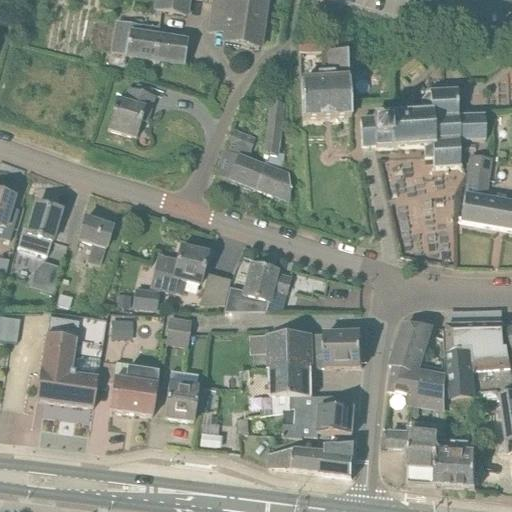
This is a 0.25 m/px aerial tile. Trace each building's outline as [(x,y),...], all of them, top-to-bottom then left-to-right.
[(190,0),(154,0),(153,12),(188,19),(190,0)] [(266,4),(238,0),(214,0),(212,20),(262,27),(266,4)] [(258,51),(262,27),(212,20),(210,32),(225,34),(223,46),(258,51)] [(158,29),(142,28),(118,24),(113,56),(184,67),(187,45),(157,40),(158,29)] [(338,41),(298,44),(298,57),(330,55),(331,76),(319,76),(319,84),(300,85),(302,121),(304,121),(320,120),(322,120),(330,119),(330,120),(332,120),(332,119),(348,118),(348,119),(350,119),(348,54),(338,54),(338,41)] [(375,152),(424,149),(424,160),(432,160),(433,170),(429,174),(431,175),(435,171),(445,170),(445,175),(448,175),(447,170),(457,170),(458,170),(462,173),(463,172),(459,168),(458,146),(459,146),(459,144),(484,143),(483,118),(457,119),(457,118),(456,118),(455,95),(459,91),(457,90),(453,94),(443,94),(443,90),(441,90),(441,94),(430,95),(426,91),(425,93),(428,95),(421,102),(422,115),(373,118),(373,122),(360,123),(361,148),(374,147),(375,152)] [(124,104),(115,101),(107,133),(135,141),(144,111),(150,113),(154,98),(129,91),(124,104)] [(280,135),(282,107),(271,106),(264,157),(268,159),(265,168),(256,193),(289,205),(289,191),(288,177),(281,175),(284,155),(277,154),(279,135),(280,135)] [(250,153),(255,140),(234,132),(229,145),(230,146),(227,154),(224,153),(214,178),(256,193),(265,168),(268,159),(264,157),(263,159),(267,160),(264,168),(246,161),(249,153),(250,153)] [(511,206),(486,201),(492,161),(469,157),(465,197),(460,225),(511,233),(511,206)] [(18,213),(11,210),(14,200),(0,195),(0,240),(9,243),(18,213)] [(52,244),(60,214),(36,206),(28,232),(23,230),(18,249),(35,255),(45,258),(49,244),(52,244)] [(100,269),(106,248),(111,229),(84,221),(78,244),(92,248),(87,265),(100,269)] [(185,283),(199,287),(207,256),(180,250),(177,265),(158,260),(153,279),(150,292),(174,297),(175,295),(182,297),(185,283)] [(0,278),(4,279),(9,263),(0,260),(0,278)] [(276,277),(276,274),(251,267),(244,294),(230,290),(224,314),(265,314),(267,305),(268,305),(272,293),(286,296),(290,281),(276,277)] [(207,277),(199,308),(224,309),(230,282),(207,277)] [(54,291),(30,284),(29,289),(52,296),(54,291)] [(132,312),(156,315),(159,295),(135,292),(132,312)] [(73,299),(59,295),(56,307),(69,310),(73,299)] [(116,310),(129,311),(130,298),(117,297),(116,310)] [(0,319),(0,343),(16,346),(20,322),(0,319)] [(187,350),(191,325),(169,322),(165,347),(187,350)] [(115,342),(132,342),(132,324),(118,324),(111,324),(110,342),(115,342)] [(420,368),(431,330),(404,328),(390,371),(394,372),(418,377),(420,368)] [(503,353),(503,338),(503,328),(447,330),(448,357),(470,355),(473,396),(497,395),(498,400),(500,400),(511,397),(511,373),(508,353),(503,353)] [(268,372),(312,370),(315,370),(361,370),(361,337),(268,338),(268,372)] [(95,391),(97,380),(69,375),(74,342),(45,338),(38,383),(35,403),(93,411),(95,391)] [(474,402),(473,396),(470,355),(448,357),(452,404),(474,402)] [(445,406),(445,382),(444,372),(420,368),(418,377),(424,378),(417,410),(419,410),(434,413),(444,415),(445,415),(445,406)] [(154,399),(158,375),(127,370),(125,383),(114,382),(112,394),(109,413),(152,419),(154,399)] [(312,370),(268,372),(269,399),(273,399),(274,410),(260,411),(260,419),(274,417),(289,413),(289,399),(312,398),(312,370)] [(424,378),(418,377),(394,372),(390,395),(408,398),(406,408),(411,409),(411,423),(419,423),(419,410),(417,410),(424,378)] [(196,405),(198,389),(168,385),(166,401),(163,420),(193,424),(196,405)] [(511,454),(511,397),(500,400),(506,435),(508,455),(511,454)] [(354,412),(337,410),(324,409),(325,399),(289,399),(289,413),(292,412),(295,412),(294,427),(282,426),(282,440),(302,441),(302,439),(318,439),(318,436),(352,438),(354,412)] [(487,415),(487,402),(475,402),(475,416),(487,415)] [(411,427),(411,437),(438,438),(443,438),(445,426),(445,415),(444,415),(434,413),(434,429),(411,427)] [(248,437),(248,429),(237,430),(238,438),(248,437)] [(408,472),(435,473),(438,445),(438,438),(411,437),(406,437),(389,436),(388,451),(409,452),(408,472)] [(458,445),(445,445),(438,445),(435,473),(434,489),(455,491),(475,492),(474,456),(474,445),(458,445)] [(320,462),(318,476),(352,480),(355,447),(336,449),(336,448),(325,449),(325,456),(327,456),(327,463),(320,462)] [(269,471),(318,476),(320,462),(327,463),(327,456),(325,456),(325,449),(311,450),(311,454),(307,454),(294,454),(294,453),(270,457),(269,471)]
